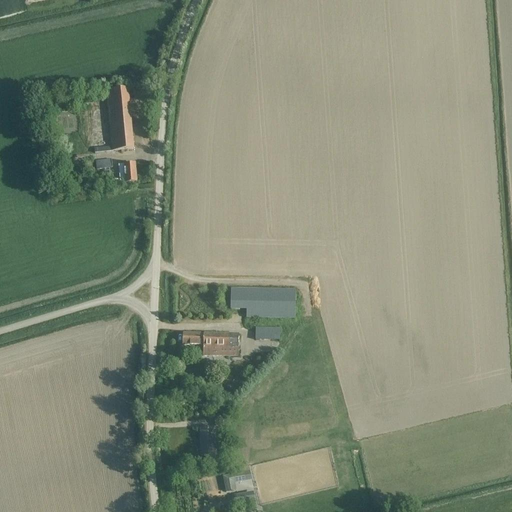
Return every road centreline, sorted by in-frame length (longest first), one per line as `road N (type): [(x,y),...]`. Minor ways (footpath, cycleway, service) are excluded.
road 1 (unclassified): [(155,264),(164,127),(202,0)]
road 2 (unclassified): [(157,511),(152,322)]
road 3 (unclassified): [(124,295),(0,333)]
